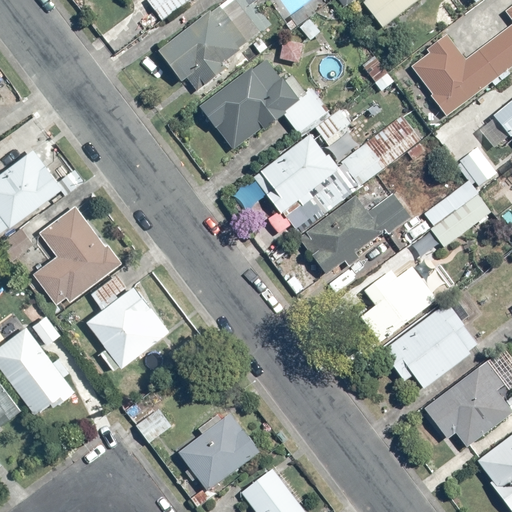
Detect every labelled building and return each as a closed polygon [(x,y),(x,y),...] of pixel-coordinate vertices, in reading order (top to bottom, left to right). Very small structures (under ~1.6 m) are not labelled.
[(192,0),(191,0),(148,0),(148,1),(163,19),(192,0)] [(420,0),(367,0),(362,5),(382,29),(420,0)] [(511,6),(505,12),(511,23),(511,24),(465,61),(446,36),(426,50),(429,54),(411,67),(431,96),(429,98),(446,119),(511,68),(511,6)] [(246,43),(217,9),(157,53),(181,84),(187,82),(197,92),(228,69),(226,65),(242,53),(246,43)] [(150,29),(137,11),(102,36),(115,54),(150,29)] [(320,34),(309,20),(299,29),(310,41),(320,34)] [(269,45),(262,37),(253,45),(260,51),(269,45)] [(303,45),(284,41),(279,59),(298,65),(303,45)] [(265,58),(199,109),(216,130),(231,152),(260,130),(264,134),(282,120),(297,137),(329,112),(310,89),(305,92),(292,76),(285,81),(265,58)] [(387,75),(372,58),(361,67),(375,84),(387,75)] [(387,75),(375,84),(380,92),(393,83),(387,75)] [(511,101),(492,117),(508,139),(511,137),(511,101)] [(349,125),(339,110),(306,134),(308,136),(318,149),(349,125)] [(401,118),(340,163),(361,187),(421,142),(401,118)] [(318,149),(308,136),(254,178),(280,216),(297,203),(300,206),(285,219),(298,234),(325,214),(310,194),(338,172),(318,149)] [(497,173),(477,148),(460,161),(479,188),(497,173)] [(0,233),(59,188),(30,150),(0,173),(0,233)] [(478,193),(468,181),(424,214),(432,227),(478,193)] [(366,213),(354,197),(300,238),(325,277),(344,265),(347,267),(360,259),(356,254),(383,235),(387,237),(410,219),(392,196),(366,213)] [(478,196),(431,231),(444,249),(491,214),(478,196)] [(34,223),(39,231),(38,232),(42,238),(34,244),(48,262),(32,274),(53,301),(60,295),(67,303),(118,263),(72,205),(56,217),(51,210),(34,223)] [(33,242),(19,226),(0,241),(0,246),(11,260),(33,242)] [(435,249),(427,236),(411,247),(419,259),(435,249)] [(397,278),(391,272),(363,292),(374,307),(360,319),(380,344),(439,301),(412,266),(397,278)] [(170,330),(134,284),(118,297),(116,294),(126,286),(116,274),(90,294),(101,310),(88,320),(105,347),(100,351),(113,370),(120,366),(121,367),(170,330)] [(446,304),(388,348),(399,361),(391,367),(403,384),(412,378),(421,391),(470,356),(469,353),(477,347),(446,304)] [(50,311),(29,327),(45,349),(66,332),(50,311)] [(34,338),(27,328),(25,326),(0,343),(0,367),(34,415),(70,388),(34,338)] [(505,386),(488,361),(423,411),(446,443),(455,437),(465,449),(511,414),(511,413),(498,393),(505,386)] [(0,424),(20,410),(0,382),(0,424)] [(260,454),(230,415),(222,420),(219,416),(197,430),(203,436),(180,454),(190,469),(185,471),(192,481),(197,479),(208,492),(260,454)] [(166,429),(157,417),(140,431),(149,443),(166,429)] [(511,511),(511,435),(477,463),(493,483),(490,485),(511,511)] [(304,511),(275,473),(273,470),(242,493),(255,511),(254,511),(304,511)] [(204,489),(190,499),(197,508),(218,493),(208,492),(204,489)]
